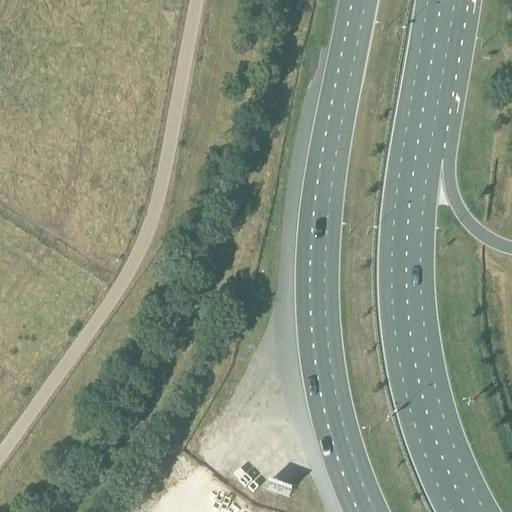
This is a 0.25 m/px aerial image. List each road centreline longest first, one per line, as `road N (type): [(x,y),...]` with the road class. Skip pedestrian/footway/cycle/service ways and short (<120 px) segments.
road 1 (track): [(241,0),(162,383),(223,453),(256,511)]
road 2 (primary): [(466,511),(417,382),(403,295),(411,172),(440,0)]
road 3 (primary): [(359,0),(320,200),(316,300),(330,405),(364,511)]
road 4 (track): [(0,450),(149,226),(193,0)]
road 5 (track): [(94,489),(162,383)]
